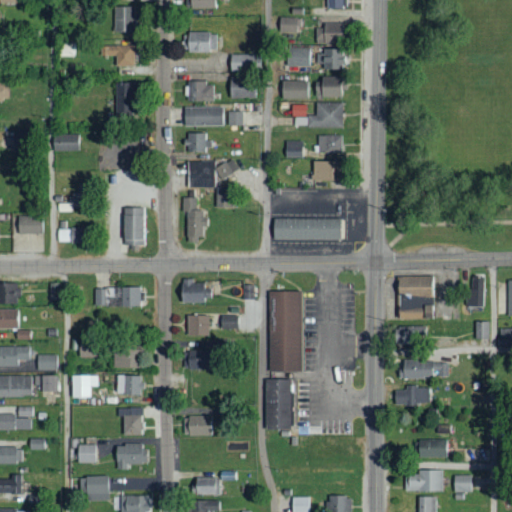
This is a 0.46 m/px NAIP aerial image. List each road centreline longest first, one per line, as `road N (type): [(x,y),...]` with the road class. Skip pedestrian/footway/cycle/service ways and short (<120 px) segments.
road 1 (residential): [(169,511),(163,0)]
road 2 (tertiary): [(0,266),(376,264)]
road 3 (tertiary): [(376,264),(380,0)]
road 4 (tertiary): [(377,511),(376,264)]
road 5 (tertiary): [(376,264),(511,259)]
